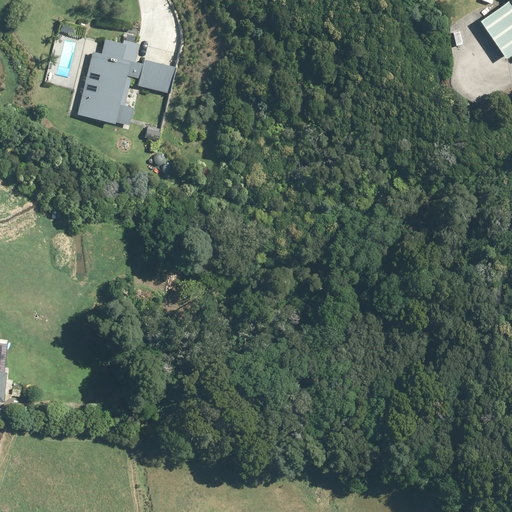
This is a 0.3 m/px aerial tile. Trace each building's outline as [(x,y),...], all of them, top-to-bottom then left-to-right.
[(511,3),(511,1),(482,20),(477,10),(459,19),(463,27),(455,31),(460,43),(487,30),(507,58),(511,54),(511,3)] [(60,21),(58,31),(65,33),(63,39),(76,41),(79,25),(60,21)] [(132,60),(138,33),(127,30),(124,43),(104,39),(101,53),(94,52),(80,115),(130,126),(134,107),(120,104),(127,76),(140,79),(139,85),(170,92),(176,66),(145,60),(144,63),(132,60)] [(160,130),(148,128),(146,138),(158,141),(160,130)] [(48,379),(39,379),(38,397),(48,397),(48,379)]
